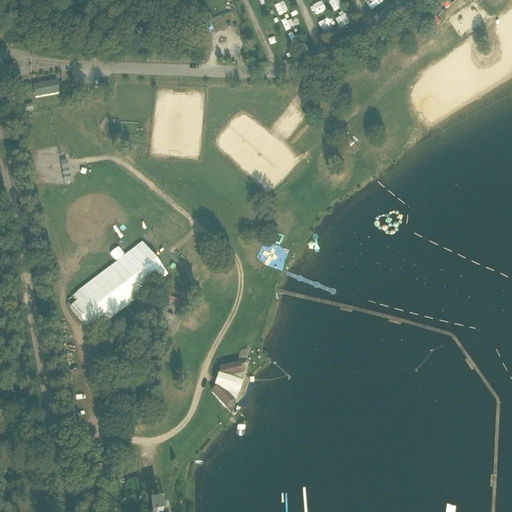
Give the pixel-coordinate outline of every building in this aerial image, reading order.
[(382,0),(364,0),(371,10),(383,1),(382,0)] [(343,28),(349,23),(344,16),(338,21),(343,28)] [(56,82),(33,86),(35,99),(59,94),(56,82)] [(135,248),(71,296),(96,328),(107,320),(160,280),(135,248)] [(153,330),(166,334),(172,316),(165,314),(168,304),(162,302),(153,330)] [(107,320),(96,328),(100,335),(112,326),(107,320)] [(239,364),(219,368),(221,379),(242,375),(239,364)] [(233,400),(219,385),(212,392),(225,407),(233,400)] [(156,511),(154,501),(142,503),(143,511),(156,511)]
